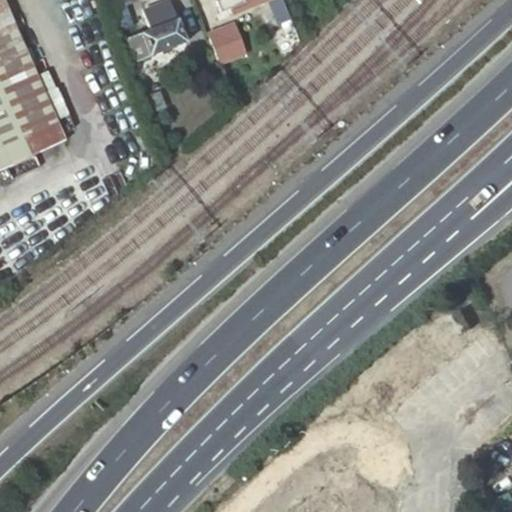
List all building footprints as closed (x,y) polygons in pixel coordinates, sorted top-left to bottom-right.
[(107,0),(112,13),(134,5),(132,0),(107,0)] [(212,0),(216,10),(227,6),(230,12),(260,0),(269,0),(278,22),(283,20),(287,18),(280,0),(212,0)] [(184,47),(171,10),(143,20),(147,34),(126,43),(135,66),(184,47)] [(0,182),(63,154),(0,14),(0,182)] [(287,18),(283,20),(292,45),(297,43),(289,23),(287,18)] [(233,28),(208,37),(219,68),(244,58),(233,28)] [(354,511),(315,474),(278,511),(354,511)] [(483,505),(486,511),(498,511),(501,511),(499,505),(506,502),(511,498),(510,493),(483,505)] [(508,508),(506,502),(499,505),(501,511),(508,508)]
